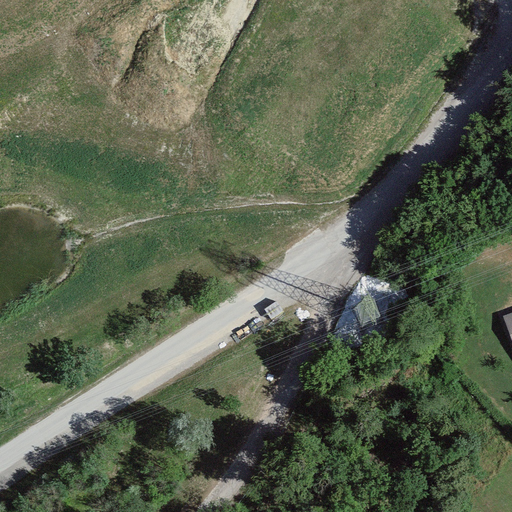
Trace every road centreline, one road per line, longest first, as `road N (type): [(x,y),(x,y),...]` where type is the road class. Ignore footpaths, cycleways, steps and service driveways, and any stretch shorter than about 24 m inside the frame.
road 1 (track): [(0,464),(384,201),(511,42)]
road 2 (track): [(196,511),(256,438),(302,342),(330,244)]
